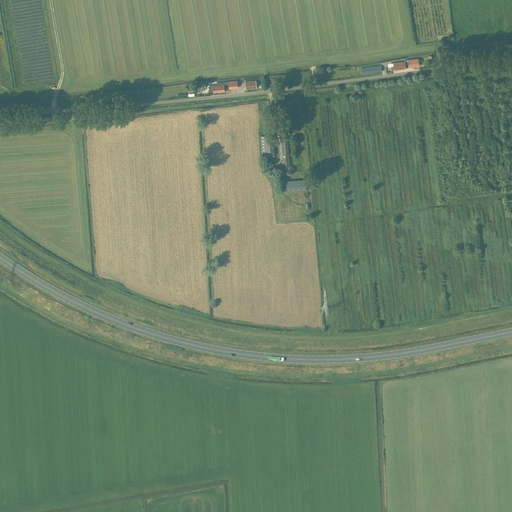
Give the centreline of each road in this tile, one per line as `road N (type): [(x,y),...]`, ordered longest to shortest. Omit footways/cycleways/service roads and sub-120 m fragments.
road 1 (primary): [(511,331),(340,359),(228,352),(106,317),(0,257)]
road 2 (unclassified): [(511,59),(0,117)]
